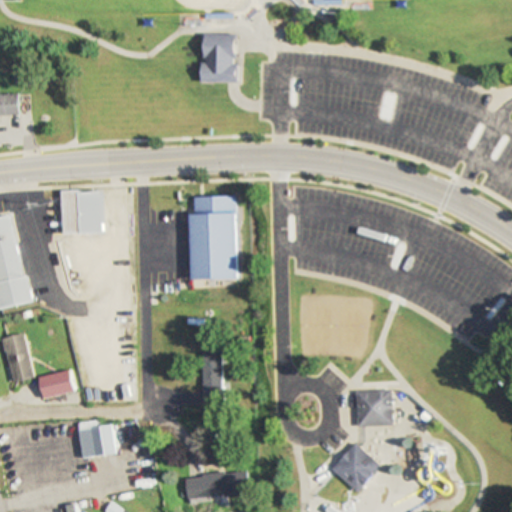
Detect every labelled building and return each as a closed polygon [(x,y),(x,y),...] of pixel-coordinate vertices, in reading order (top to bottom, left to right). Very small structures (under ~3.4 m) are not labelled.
[(344,10),(344,0),(314,0),(314,10),(344,10)] [(239,82),(239,33),(204,33),(204,82),(239,82)] [(0,93),(0,114),(20,115),(20,94),(0,93)] [(59,225),(57,185),(98,184),(99,224),(59,225)] [(189,273),(235,272),(232,190),(191,192),(191,206),(187,207),(189,273)] [(0,210),(0,300),(32,293),(26,267),(22,268),(8,209),(0,210)] [(26,333),(4,337),(14,382),(36,378),(26,333)] [(225,351),(206,351),(206,405),(225,405),(225,351)] [(78,392),(74,370),(42,377),(46,399),(78,392)] [(395,424),(393,388),(357,390),(359,425),(395,424)] [(115,425),(102,426),(101,420),(80,422),(83,458),(118,454),(115,425)] [(359,491),(386,465),(357,441),(335,469),(359,491)] [(189,475),(191,499),(253,494),(251,470),(189,475)]
